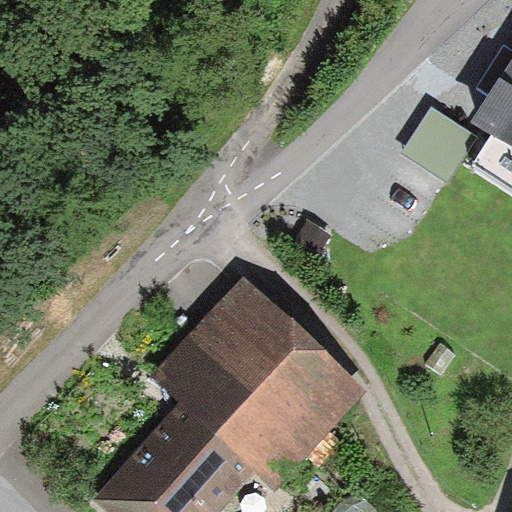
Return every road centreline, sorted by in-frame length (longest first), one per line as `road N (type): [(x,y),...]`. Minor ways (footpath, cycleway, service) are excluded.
road 1 (track): [(424,511),(368,386),(340,344),(208,224)]
road 2 (residential): [(454,0),(274,174),(208,224)]
road 3 (unclassified): [(0,418),(137,278),(208,224)]
road 4 (unclassified): [(208,224),(236,145),(306,48),(324,0)]
